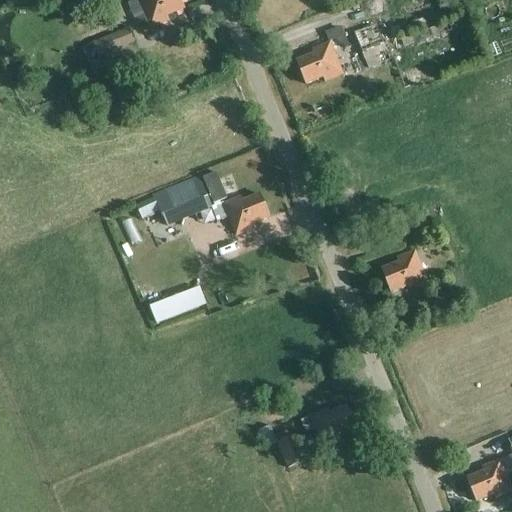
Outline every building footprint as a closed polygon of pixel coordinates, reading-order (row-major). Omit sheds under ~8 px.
[(34,0),(32,6),(35,12),(42,10),(44,5),(41,1),(35,0),(34,0)] [(138,0),(141,7),(150,29),(168,22),(166,18),(184,11),(179,0),(138,0)] [(390,62),(375,24),(353,33),(368,71),(390,62)] [(99,57),(134,45),(128,28),(94,41),(99,57)] [(324,35),(328,45),(311,52),(313,56),(296,63),(305,86),(323,79),(324,83),(342,76),(333,55),(348,49),(340,28),(324,35)] [(211,173),(197,178),(208,206),(222,200),(211,173)] [(209,210),(201,190),(197,181),(167,193),(179,223),(209,210)] [(242,203),(240,199),(213,210),(218,223),(229,219),(230,223),(236,237),(253,230),(251,226),(269,219),(259,196),(242,203)] [(441,247),(424,249),(426,268),(443,266),(441,247)] [(409,292),(427,285),(414,253),(397,260),(398,265),(381,272),(390,295),(408,288),(409,292)] [(352,421),(380,421),(380,403),(353,403),(352,421)] [(327,411),(310,419),(299,423),(304,435),(315,430),(323,450),(340,443),(338,438),(355,431),(346,408),(329,415),(327,411)] [(269,427),(257,432),(264,449),(276,444),(269,427)] [(296,436),(276,444),(286,469),(306,461),(296,436)] [(495,501),(511,493),(499,462),(482,469),(484,473),(466,481),(476,504),(493,497),(495,501)]
